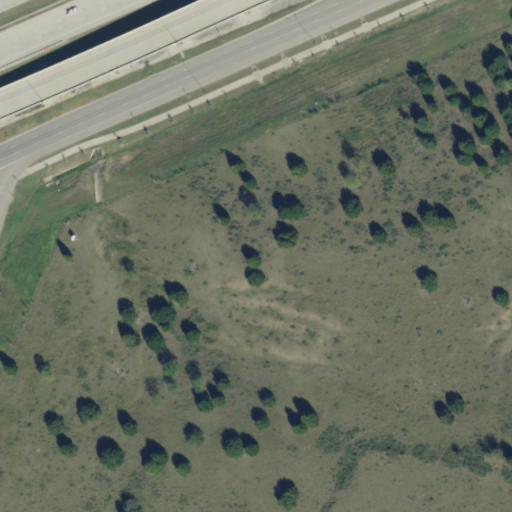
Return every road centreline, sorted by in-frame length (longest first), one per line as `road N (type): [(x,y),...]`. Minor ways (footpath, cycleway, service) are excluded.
road 1 (secondary): [(28,146),(358,0)]
road 2 (motorway): [(0,103),(234,0)]
road 3 (motorway): [(0,55),(126,0)]
